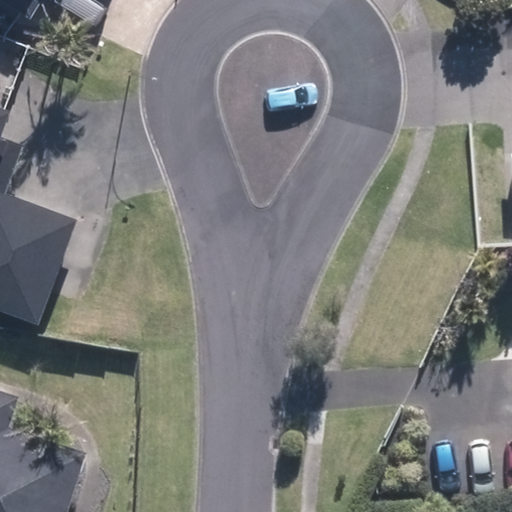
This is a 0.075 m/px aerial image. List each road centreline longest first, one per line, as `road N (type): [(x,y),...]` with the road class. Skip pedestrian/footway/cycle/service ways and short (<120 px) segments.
road 1 (residential): [(248,326),(172,112),(177,64),(201,35),(223,16),(276,0)]
road 2 (residential): [(294,0),(336,25),(364,65),(374,108),(303,231)]
road 3 (residential): [(248,326),(239,511)]
